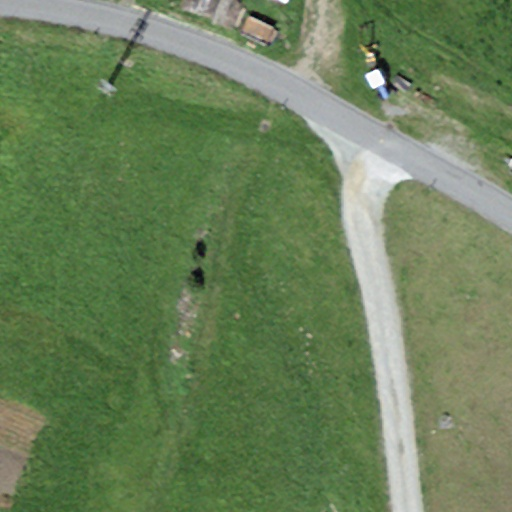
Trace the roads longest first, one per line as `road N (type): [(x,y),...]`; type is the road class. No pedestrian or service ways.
road 1 (unclassified): [(511,208),(193,44),(92,14),(0,1)]
road 2 (track): [(399,144),(368,188),(406,511)]
